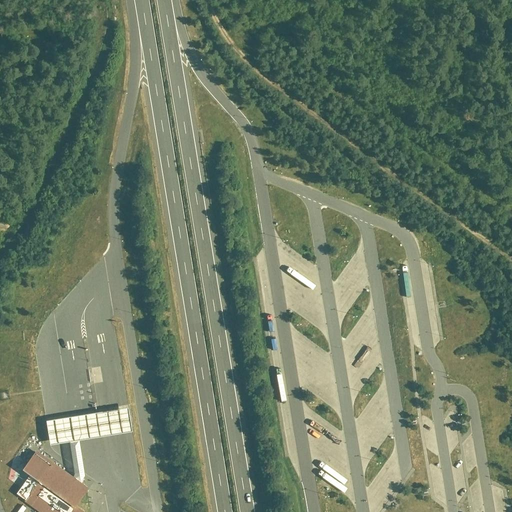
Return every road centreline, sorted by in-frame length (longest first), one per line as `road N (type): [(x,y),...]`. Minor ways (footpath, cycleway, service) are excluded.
road 1 (motorway): [(248,511),(164,0)]
road 2 (motorway): [(142,0),(225,511)]
road 3 (track): [(207,0),(237,54),(265,78),(511,260)]
